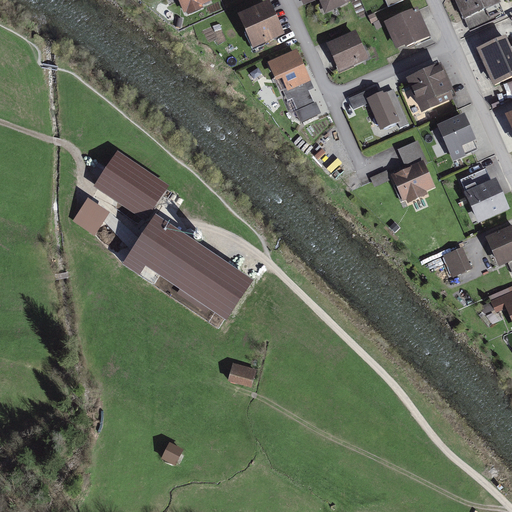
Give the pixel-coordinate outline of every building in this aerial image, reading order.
[(173,0),(182,19),(210,7),(207,0),(173,0)] [(345,0),(313,0),(321,16),(347,4),(345,0)] [(496,0),(450,0),(460,22),(498,4),(496,0)] [(279,30),(267,4),(242,16),(254,42),(279,30)] [(419,8),(386,24),(399,53),(433,37),(419,8)] [(355,35),(331,45),(340,67),(364,57),(355,35)] [(511,48),(511,49),(506,38),(480,50),(495,85),(511,76),(511,48)] [(309,83),(296,53),(264,67),(272,86),(279,83),(298,126),(318,117),(305,85),(309,83)] [(438,67),(403,84),(418,113),(453,96),(438,67)] [(376,88),(350,100),(354,108),(372,100),(385,128),(398,122),(400,128),(408,125),(393,91),(380,97),(376,88)] [(474,147),(462,119),(441,128),(454,156),(474,147)] [(417,146),(397,155),(402,163),(391,169),(404,202),(433,188),(422,165),(425,163),(417,146)] [(166,193),(113,157),(91,191),(144,226),(166,193)] [(485,173),(462,185),(466,194),(460,197),(475,228),(510,211),(495,181),(490,183),(485,173)] [(386,174),(370,181),(374,190),(390,183),(386,174)] [(105,218),(83,204),(70,224),(92,239),(105,218)] [(511,223),(487,235),(503,270),(511,266),(511,223)] [(462,251),(441,260),(450,280),(471,271),(462,251)] [(511,301),(503,306),(511,328),(511,301)] [(253,368),(229,362),(224,383),(248,388),(253,368)] [(183,455),(168,447),(160,462),(175,470),(183,455)]
